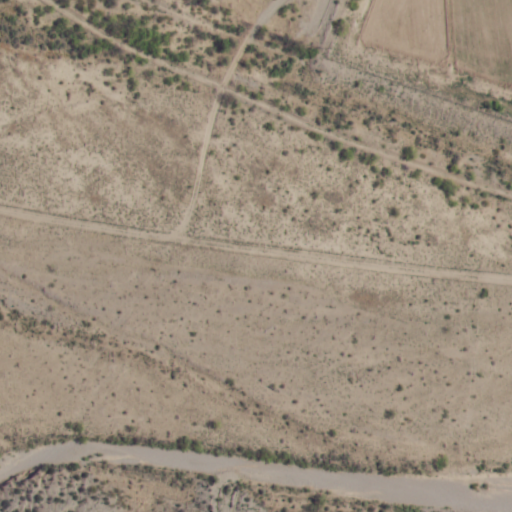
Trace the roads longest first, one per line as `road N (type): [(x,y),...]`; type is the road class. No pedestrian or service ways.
road 1 (residential): [(511,280),(145,236),(0,210)]
road 2 (track): [(0,123),(205,34),(234,6)]
